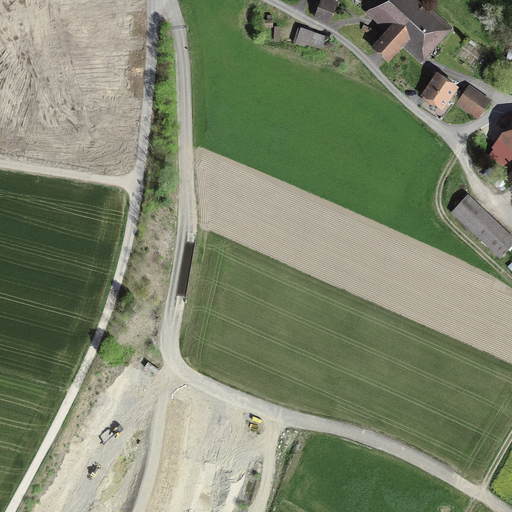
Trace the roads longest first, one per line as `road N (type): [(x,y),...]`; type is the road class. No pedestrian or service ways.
road 1 (track): [(12,511),(78,389),(123,276)]
road 2 (track): [(153,0),(140,188)]
road 3 (track): [(511,282),(439,207),(457,148)]
road 4 (track): [(140,188),(0,165)]
